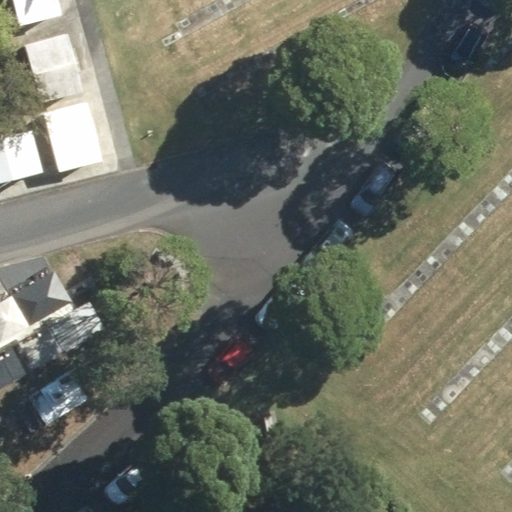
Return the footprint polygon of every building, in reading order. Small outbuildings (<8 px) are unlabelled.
[(10,0),(17,28),(57,17),(52,0),(10,0)] [(23,47),(39,105),(79,95),(64,36),(23,47)] [(41,115),(55,173),(97,164),(81,106),(41,115)] [(0,141),(0,185),(36,176),(25,136),(0,141)] [(5,289),(22,321),(62,298),(44,268),(5,289)] [(0,332),(21,321),(5,289),(0,291),(0,332)] [(44,323),(61,353),(101,330),(85,300),(44,323)] [(32,368),(59,352),(43,323),(16,338),(32,368)] [(0,346),(0,384),(20,373),(4,344),(0,346)] [(32,436),(93,397),(74,366),(12,405),(32,436)]
